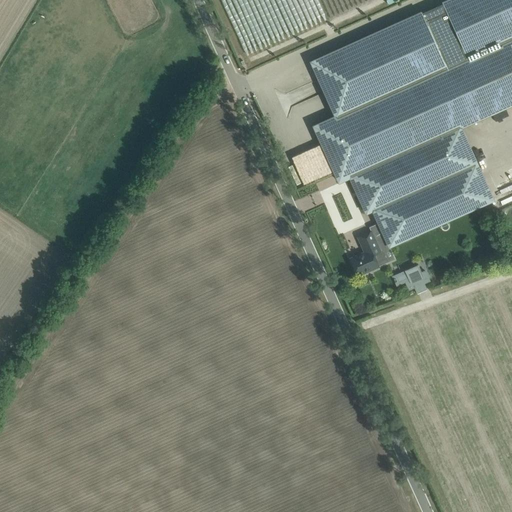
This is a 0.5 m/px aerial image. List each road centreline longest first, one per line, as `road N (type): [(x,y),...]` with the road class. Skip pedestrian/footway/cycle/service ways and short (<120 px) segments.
road 1 (tertiary): [(427,511),(196,0)]
road 2 (unknown): [(261,60),(388,0)]
